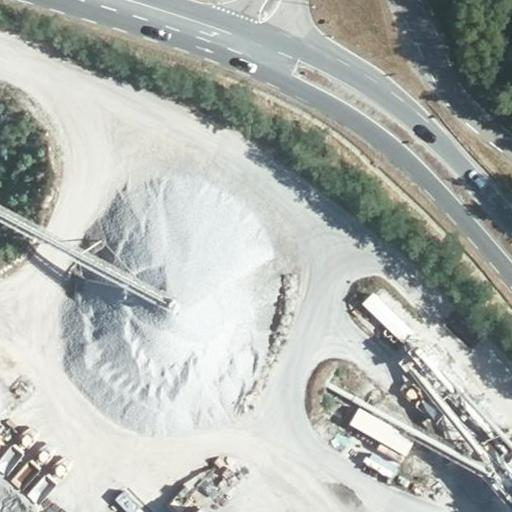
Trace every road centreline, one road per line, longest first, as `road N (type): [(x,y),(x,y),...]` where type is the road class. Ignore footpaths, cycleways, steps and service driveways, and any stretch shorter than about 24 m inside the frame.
road 1 (track): [(0,56),(123,108),(330,222),(401,280),(511,399)]
road 2 (track): [(376,511),(273,444),(168,414),(0,320)]
road 3 (primary): [(290,64),(511,266)]
road 4 (primary): [(511,222),(464,164),(362,84),(290,64)]
road 5 (track): [(98,97),(76,232),(21,333)]
road 6 (track): [(313,212),(326,268),(315,344),(273,444)]
road 7 (unclassified): [(405,0),(448,83),(511,150)]
road 8 (primary): [(222,38),(108,0)]
